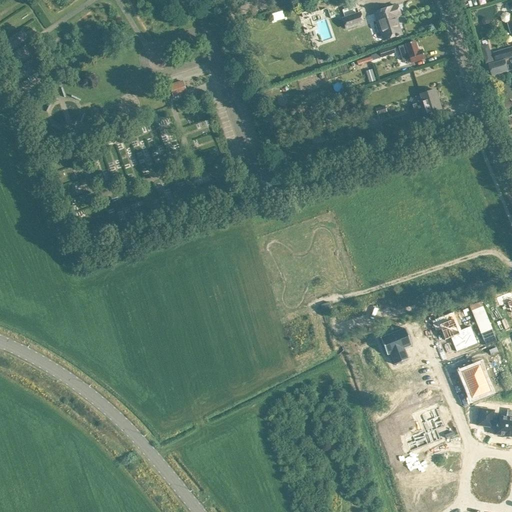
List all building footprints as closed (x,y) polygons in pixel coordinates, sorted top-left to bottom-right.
[(375,13),(384,40),(396,36),(396,37),(399,37),(398,36),(401,35),(395,17),(400,15),(397,6),(375,13)] [(282,11),(272,14),(274,21),(284,18),(282,11)] [(511,17),(511,14),(507,12),(503,13),(501,17),(502,21),(506,23),(508,22),(511,33),(511,17)] [(360,13),(343,19),(346,29),(363,23),(360,13)] [(415,42),(398,47),(403,61),(409,59),(411,63),(424,59),(422,50),(418,52),(415,42)] [(396,53),(393,46),(379,51),(381,58),(396,53)] [(511,48),(494,53),(497,61),(511,56),(511,48)] [(371,56),(356,62),(358,66),(372,61),(371,56)] [(21,64),(25,71),(35,66),(31,59),(21,64)] [(490,64),(493,76),(508,72),(505,60),(490,64)] [(372,69),(366,71),(369,83),(375,81),(372,69)] [(169,86),(173,97),(186,92),(182,82),(169,86)] [(416,117),(410,119),(414,131),(438,123),(434,111),(441,109),(435,90),(420,95),(421,101),(419,102),(420,102),(412,105),(416,117)] [(384,106),(375,109),(377,115),(386,113),(384,106)] [(511,293),(489,299),(493,308),(501,305),(505,315),(508,324),(511,322),(511,296),(511,294),(511,293)] [(481,302),(469,306),(480,334),(492,329),(481,302)] [(453,312),(434,319),(438,330),(440,330),(442,333),(438,334),(439,335),(442,334),(444,340),(450,338),(456,352),(477,343),(470,326),(460,330),(453,312)] [(380,338),(387,356),(387,355),(390,354),(394,364),(394,365),(408,359),(405,352),(404,352),(402,349),(403,348),(411,346),(404,328),(404,329),(381,338),(380,338)] [(495,337),(483,341),(485,346),(497,341),(495,337)] [(489,391),(479,366),(461,373),(471,399),(489,391)] [(416,434),(403,439),(408,451),(407,451),(408,452),(440,439),(436,429),(444,426),(439,414),(440,413),(438,407),(417,415),(423,431),(416,434)] [(479,408),(477,426),(491,428),(492,421),(496,421),(494,435),(505,436),(505,437),(511,438),(511,437),(511,411),(507,410),(506,417),(497,416),(497,417),(493,417),(494,410),(479,408)] [(446,478),(448,469),(442,468),(443,462),(433,461),(429,491),(423,490),(421,501),(437,503),(438,493),(444,494),(445,485),(447,485),(448,478),(446,478)]
